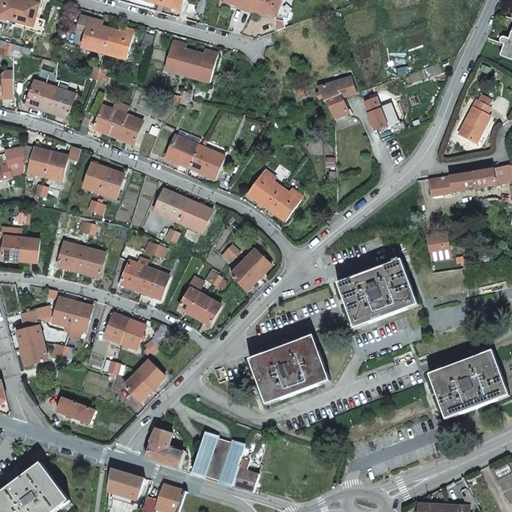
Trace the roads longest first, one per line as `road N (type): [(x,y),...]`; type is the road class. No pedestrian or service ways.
road 1 (residential): [(299,260),(359,202),(423,171),(492,0)]
road 2 (residential): [(0,116),(54,129),(226,201),(299,260)]
road 3 (residential): [(0,277),(139,309),(215,351)]
road 4 (residential): [(246,43),(94,0)]
road 5 (residential): [(118,459),(139,426),(215,351)]
road 6 (residential): [(215,351),(299,260)]
